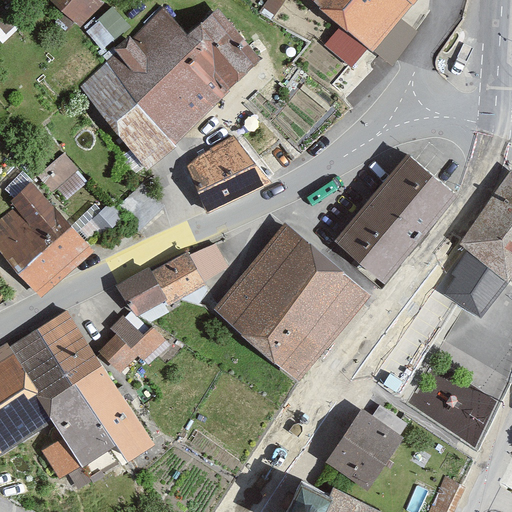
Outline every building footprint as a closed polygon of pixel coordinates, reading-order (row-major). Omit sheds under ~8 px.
[(104,5),(98,0),(47,0),(81,30),(104,5)] [(286,0),(268,0),(264,8),(276,17),(286,0)] [(421,0),(306,0),(339,31),(327,47),(352,71),(369,53),(374,57),(375,55),(394,70),(419,35),(403,23),(421,0)] [(88,25),(106,47),(134,23),(115,2),(88,25)] [(20,29),(0,4),(0,42),(3,47),(20,29)] [(164,10),(81,89),(148,176),(263,65),(220,12),(188,41),(164,10)] [(272,186),(233,137),(187,166),(208,218),(272,186)] [(454,186),(409,149),(336,236),(382,274),(454,186)] [(66,155),(39,179),(53,195),(79,169),(66,155)] [(511,271),(511,166),(459,240),(469,247),(452,271),(456,275),(444,291),(480,312),(511,271)] [(0,221),(0,255),(42,302),(95,254),(33,185),(11,204),(15,209),(0,221)] [(111,203),(94,222),(107,237),(126,217),(111,203)] [(371,286),(287,218),(216,305),(301,375),(371,286)] [(191,251),(188,248),(151,268),(166,294),(170,301),(231,264),(217,241),(191,251)] [(148,262),(116,281),(136,312),(166,294),(151,268),(148,262)] [(156,437),(67,306),(12,343),(54,414),(83,458),(116,438),(127,456),(156,437)] [(117,331),(100,347),(122,368),(138,353),(144,358),(166,337),(153,321),(144,330),(123,313),(111,326),(117,331)] [(0,446),(54,414),(12,343),(8,337),(0,342),(0,446)] [(374,410),(362,402),(327,456),(371,485),(403,430),(402,428),(408,419),(380,402),(374,410)] [(81,460),(62,433),(42,448),(60,475),(81,460)] [(511,457),(501,480),(511,485),(511,457)] [(397,511),(333,482),(331,487),(302,471),(282,511),(397,511)] [(444,473),(428,511),(453,511),(466,481),(444,473)]
